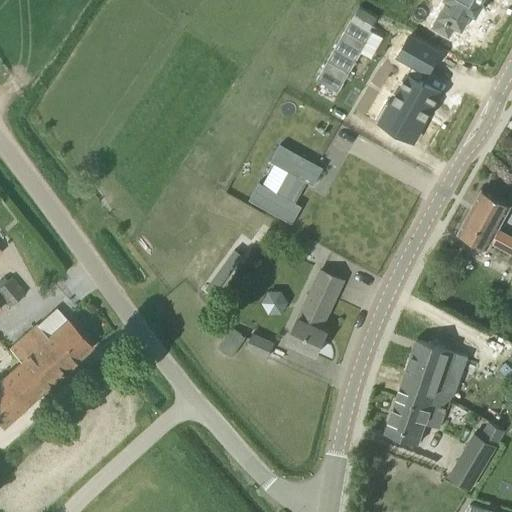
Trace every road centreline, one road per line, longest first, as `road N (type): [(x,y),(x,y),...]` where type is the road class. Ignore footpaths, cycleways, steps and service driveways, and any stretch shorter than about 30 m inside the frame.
road 1 (unclassified): [(325,507),(288,498),(231,442),(117,303),(0,140)]
road 2 (tertiary): [(325,507),(383,303),(511,74)]
road 3 (unknown): [(63,511),(191,393)]
